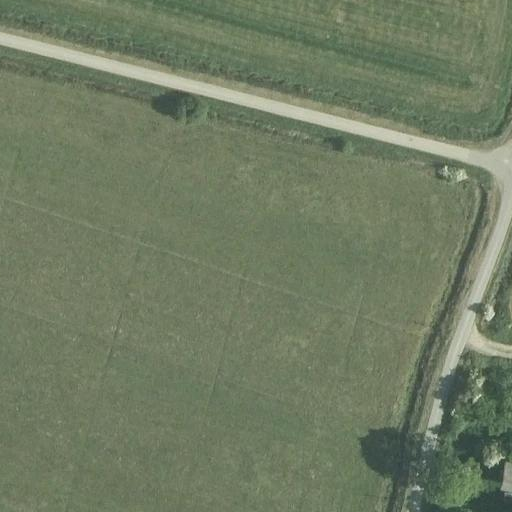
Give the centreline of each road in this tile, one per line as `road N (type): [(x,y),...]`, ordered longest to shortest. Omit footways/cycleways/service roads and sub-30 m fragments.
road 1 (unclassified): [(511,166),(0,37)]
road 2 (unclassified): [(408,511),(429,422),(511,191)]
